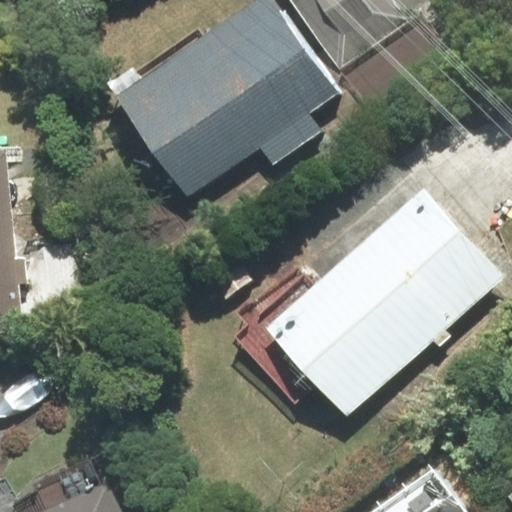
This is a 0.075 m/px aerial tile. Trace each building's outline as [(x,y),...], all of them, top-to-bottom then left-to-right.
[(378,131),(465,69),(417,15),(410,21),(393,0),(265,0),(116,108),(187,207),(258,156),(270,174),(321,138),(312,126),(353,97),(378,131)] [(7,161),(0,160),(0,335),(17,335),(7,161)] [(500,286),(417,197),(260,343),(342,431),(500,286)] [(18,511),(124,511),(99,455),(10,493),(18,511)] [(511,511),(511,493),(500,503),(507,511),(511,511)] [(465,511),(455,500),(439,511),(465,511)]
